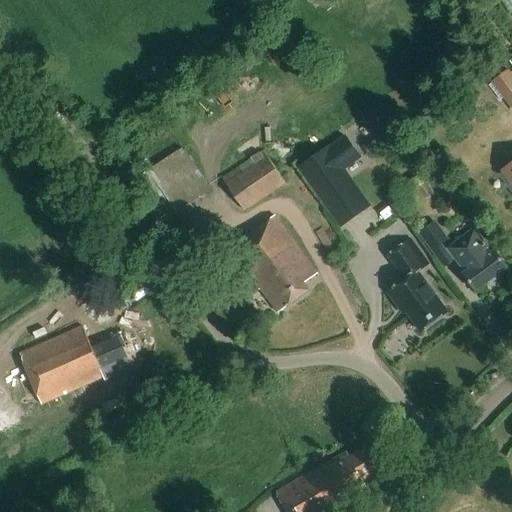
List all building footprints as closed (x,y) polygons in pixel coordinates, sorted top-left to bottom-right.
[(511,73),(509,70),(493,82),(493,83),(489,85),(500,100),(508,94),(511,99),(511,73)] [(349,181),(339,167),(358,153),(345,135),(303,165),(326,198),(349,181)] [(166,221),(210,192),(182,149),(138,177),(166,221)] [(262,152),(223,178),(245,212),(284,186),(262,152)] [(303,281),(318,271),(275,212),(229,246),(278,311),(309,289),(303,281)] [(437,221),(420,233),(445,267),(457,258),(466,271),(463,273),(476,290),(487,282),(491,283),(497,279),(497,275),(508,267),(495,250),(491,252),(474,229),(447,249),(443,245),(450,239),(437,221)] [(421,330),(434,321),(448,311),(418,270),(429,263),(411,238),(388,254),(406,278),(389,290),(400,305),(402,304),(421,330)] [(217,261),(194,279),(209,298),(232,281),(217,261)] [(58,316),(60,327),(80,322),(77,311),(58,316)] [(117,371),(136,363),(122,332),(94,345),(84,323),(20,352),(43,400),(115,367),(117,371)] [(19,385),(0,389),(0,424),(27,418),(19,385)] [(361,482),(378,472),(364,447),(347,457),(345,452),(274,494),(284,511),(332,511),(367,492),(361,482)]
